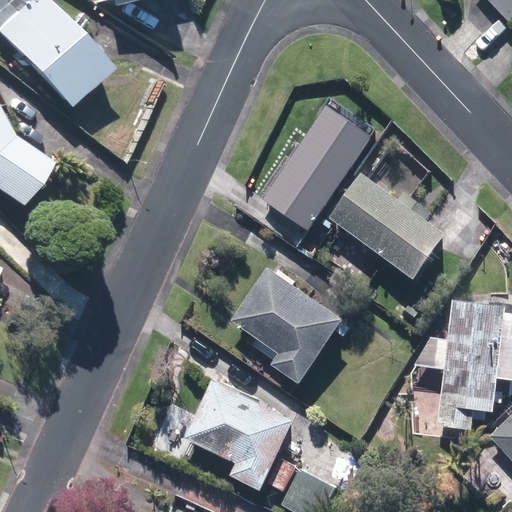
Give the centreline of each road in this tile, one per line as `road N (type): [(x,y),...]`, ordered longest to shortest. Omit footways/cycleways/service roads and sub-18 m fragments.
road 1 (residential): [(22,511),(261,0)]
road 2 (residential): [(511,146),(374,0)]
